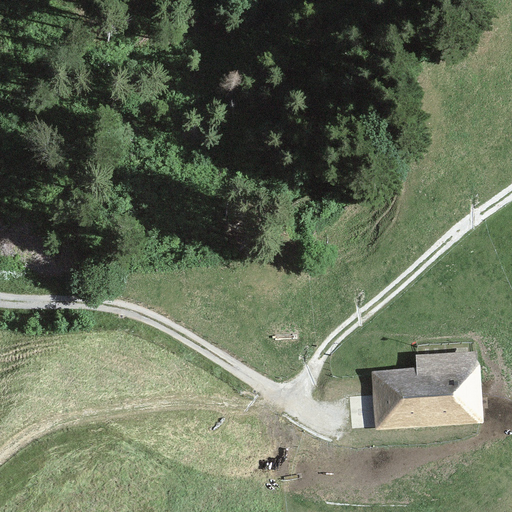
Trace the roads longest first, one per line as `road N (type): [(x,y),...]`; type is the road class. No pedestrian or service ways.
road 1 (track): [(0,456),(58,427),(171,405),(280,402),(367,314),(511,195)]
road 2 (track): [(0,305),(133,314),(188,338),(280,402)]
